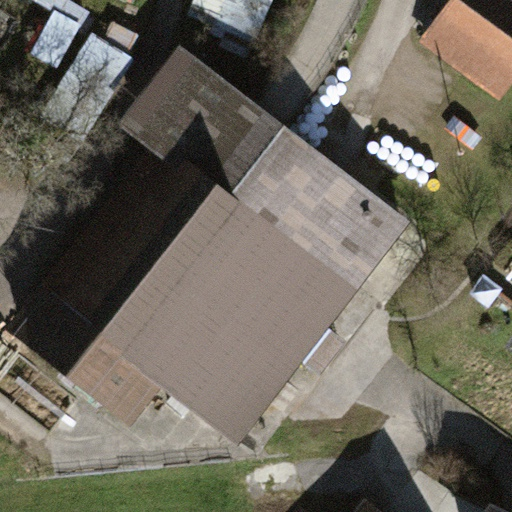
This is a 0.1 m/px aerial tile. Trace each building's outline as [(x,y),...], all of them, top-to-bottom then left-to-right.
[(64,64),(87,6),(71,0),(61,0),(40,55),(64,64)] [(263,35),(270,0),(201,0),(197,20),(263,35)] [(511,96),(511,25),(475,1),(431,65),(501,112),(511,96)] [(75,76),(103,87),(118,49),(91,38),(75,76)] [(427,252),(180,61),(122,135),(155,160),(10,345),(131,439),(161,400),(254,473),(427,252)]
